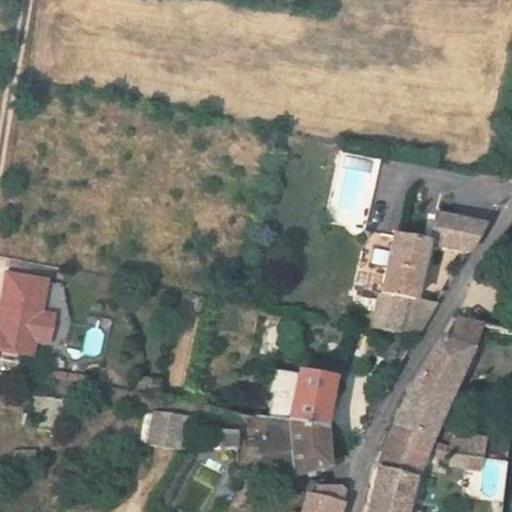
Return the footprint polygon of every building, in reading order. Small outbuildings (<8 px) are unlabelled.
[(435,215),(430,239),(430,241),(472,249),(487,224),(435,215)] [(419,299),(430,241),(430,239),(394,233),(384,293),(419,299)] [(419,299),(384,293),(379,322),(401,326),(423,329),(438,303),(419,299)] [(0,372),(35,379),(37,363),(50,366),(54,339),(41,337),(46,303),(7,298),(0,344),(0,372)] [(459,330),(477,340),(487,323),(467,318),(459,330)] [(401,422),(435,436),(445,403),(480,341),(477,340),(459,330),(450,329),(418,382),(410,400),(401,422)] [(303,364),(294,422),(326,429),(336,372),(303,364)] [(186,448),(188,439),(192,418),(154,411),(149,441),(186,448)] [(271,475),(315,471),(332,466),(326,429),(294,422),(264,417),(271,475)] [(199,419),(192,418),(188,439),(196,440),(199,419)] [(412,511),(435,436),(401,422),(382,472),(371,510),(370,511),(412,511)] [(212,425),(207,443),(233,451),(238,433),(212,425)] [(481,468),(481,433),(450,433),(450,468),(481,468)] [(481,492),(498,494),(502,461),(485,459),(481,492)] [(340,511),(344,500),(316,496),(309,510),(303,509),(301,511),(340,511)]
